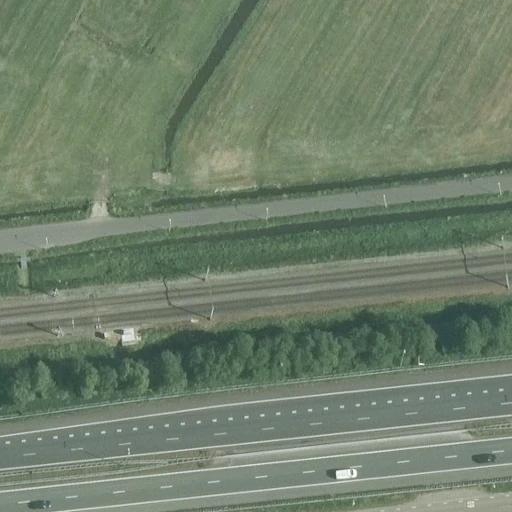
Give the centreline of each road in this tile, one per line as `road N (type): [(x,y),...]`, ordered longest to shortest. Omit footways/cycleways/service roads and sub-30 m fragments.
road 1 (unclassified): [(0,240),(511,184)]
road 2 (motorway): [(0,503),(511,448)]
road 3 (motorway): [(511,403),(0,457)]
